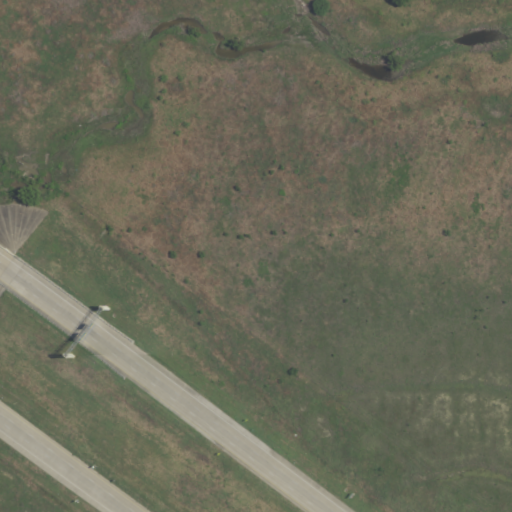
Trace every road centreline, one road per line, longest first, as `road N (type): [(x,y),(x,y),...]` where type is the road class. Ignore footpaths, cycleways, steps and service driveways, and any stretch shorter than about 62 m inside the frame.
road 1 (motorway): [(323,511),(13,276)]
road 2 (motorway): [(0,421),(124,511)]
